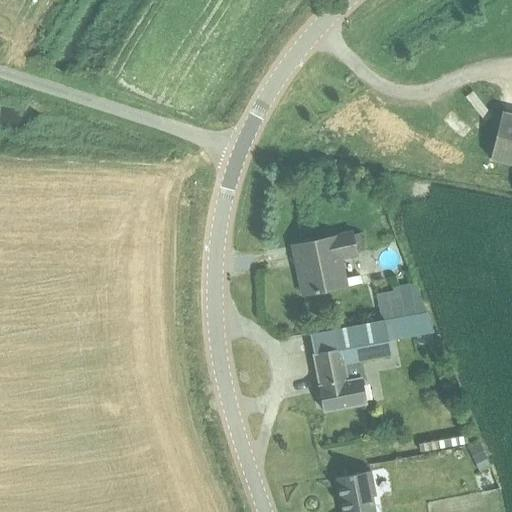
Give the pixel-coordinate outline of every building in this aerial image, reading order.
[(511,164),(511,115),(501,112),(490,159),(511,164)] [(337,260),(355,257),(351,235),(292,246),(301,297),(342,289),(337,260)] [(375,293),(380,322),(426,314),(414,286),(375,293)] [(317,387),(322,414),(364,406),(360,386),(364,385),(360,363),(390,358),(387,343),(433,333),(426,314),(380,322),(309,336),(319,386),(317,387)] [(465,434),(419,443),(421,452),(467,443),(465,434)] [(482,442),(468,448),(475,465),(489,459),(482,442)] [(370,473),(334,480),(340,511),(372,511),(370,499),(374,499),(370,473)]
